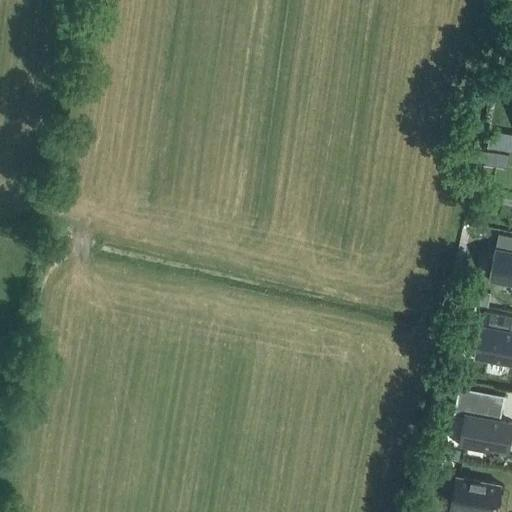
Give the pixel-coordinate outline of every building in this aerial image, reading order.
[(508,166),(510,153),(480,148),(478,161),(508,166)] [(496,247),(489,279),(511,282),(511,234),(499,232),(496,247)] [(488,305),(491,290),(457,284),(454,298),(488,305)] [(481,324),(475,356),(511,362),(511,314),(484,309),(481,324)] [(511,422),(500,420),(505,394),(459,385),(454,414),(464,416),(476,419),(470,447),(490,450),(491,444),(508,447),(511,426),(511,422)] [(452,503),(450,511),(477,511),(478,509),(493,511),(494,511),(501,479),(457,470),(450,503),(452,503)]
